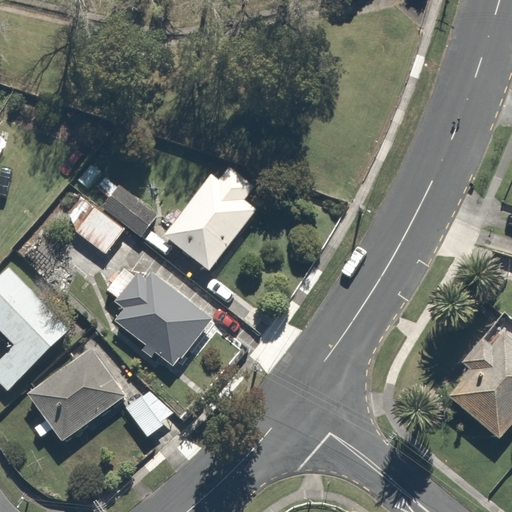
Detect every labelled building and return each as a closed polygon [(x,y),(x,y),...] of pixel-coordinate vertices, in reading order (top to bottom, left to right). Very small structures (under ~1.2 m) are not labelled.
[(269,198),(230,169),(218,185),(209,177),(164,237),(213,274),(269,198)] [(111,202),(102,212),(129,236),(138,244),(160,219),(111,177),(99,191),(111,202)] [(82,195),(59,221),(106,262),(129,236),(102,212),(82,195)] [(76,336),(8,268),(0,276),(0,341),(12,354),(0,365),(0,382),(15,397),(76,336)] [(126,276),(106,300),(124,314),(116,323),(177,371),(213,326),(146,273),(137,285),(126,276)] [(511,406),(511,345),(488,325),(457,362),(461,366),(437,394),(487,436),(511,406)] [(127,400),(94,352),(29,398),(63,445),(127,400)] [(151,390),(126,410),(152,443),(177,423),(151,390)]
